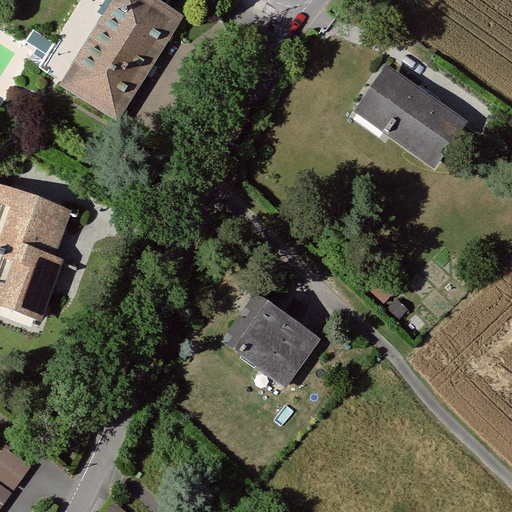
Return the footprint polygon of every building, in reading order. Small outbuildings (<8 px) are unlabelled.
[(67,86),(120,0),(82,0),(40,68),(67,86)] [(177,21),(144,0),(120,0),(67,86),(117,117),(177,21)] [(460,127),(390,75),(377,92),(381,96),(369,111),(435,161),(460,127)] [(56,257),(72,212),(0,185),(0,307),(41,323),(64,260),(56,257)] [(236,354),(271,305),(257,294),(222,344),(236,354)] [(271,305),(236,354),(287,390),(322,341),(271,305)] [(32,467),(6,449),(0,457),(0,479),(16,491),(32,467)] [(0,511),(13,494),(0,484),(0,511)]
